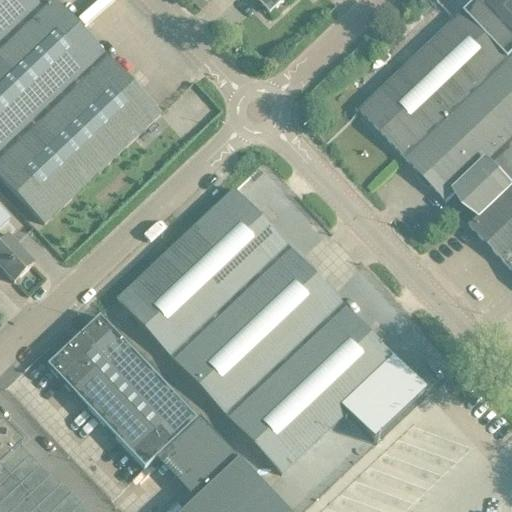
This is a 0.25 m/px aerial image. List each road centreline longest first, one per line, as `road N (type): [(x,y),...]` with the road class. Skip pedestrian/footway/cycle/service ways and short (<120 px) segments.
road 1 (unclassified): [(511,379),(272,127)]
road 2 (unclassified): [(0,358),(240,126)]
road 3 (unclassified): [(274,95),(382,0)]
road 4 (unclassified): [(241,93),(152,0)]
